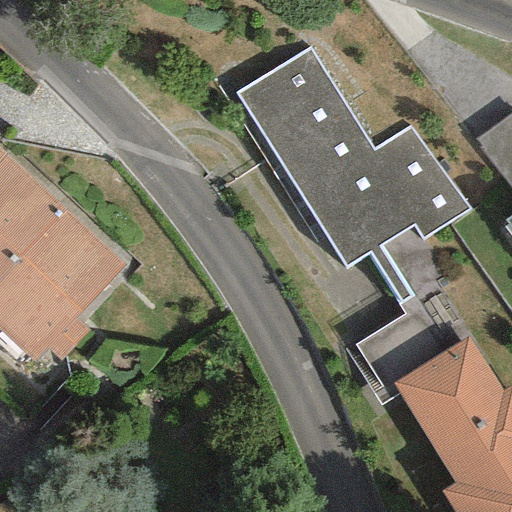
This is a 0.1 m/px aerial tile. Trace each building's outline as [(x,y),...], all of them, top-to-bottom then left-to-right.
[(372,150),(308,49),(236,92),(344,265),(413,225),(422,239),(468,211),(410,127),(372,150)] [(511,104),(474,133),(511,183),(511,104)] [(0,280),(64,210),(3,154),(0,157),(0,280)] [(123,264),(64,210),(0,280),(0,346),(18,363),(25,356),(32,363),(45,348),(61,363),(87,334),(72,320),(123,264)] [(467,336),(391,384),(453,483),(441,491),(454,511),(511,511),(511,388),(511,387),(503,392),(467,336)]
